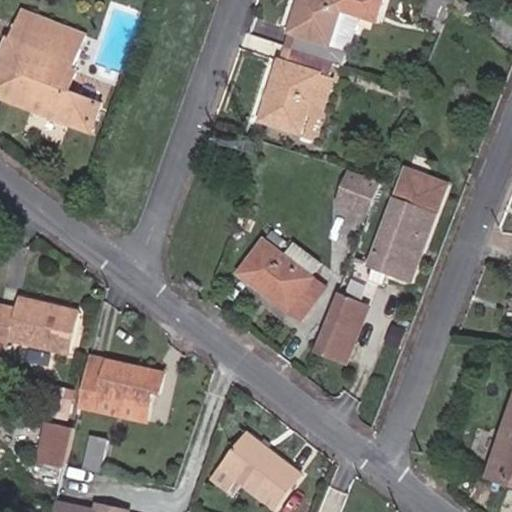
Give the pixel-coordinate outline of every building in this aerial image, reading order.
[(297,0),(289,27),(299,29),(293,48),(335,62),(342,64),(356,14),(357,7),(381,14),(385,0),(297,0)] [(470,18),(472,13),(475,0),(445,0),(443,9),(470,18)] [(379,21),(381,14),(357,7),(356,14),(379,21)] [(94,37),(29,11),(1,83),(19,108),(103,140),(116,107),(83,95),(90,76),(84,73),(94,37)] [(345,81),(293,60),(272,124),(310,136),(316,120),(331,120),(345,81)] [(459,184),(414,167),(380,270),(426,287),(459,184)] [(390,184),(359,174),(348,205),(378,218),(390,184)] [(336,288),(273,239),(247,277),(310,325),(336,288)] [(382,307),(349,295),(325,356),(359,371),(382,307)] [(25,311),(8,305),(2,334),(0,333),(0,345),(77,360),(85,311),(28,300),(25,311)] [(165,362),(91,348),(82,396),(102,400),(104,388),(151,398),(154,382),(161,384),(165,362)] [(104,388),(102,400),(149,409),(151,398),(104,388)] [(51,416),(70,419),(75,394),(54,391),(51,416)] [(511,473),(511,404),(492,467),(511,473)] [(82,432),(53,426),(46,464),(74,470),(82,432)] [(285,511),(311,476),(258,433),(220,480),(236,495),(247,484),(279,511),(285,511)] [(89,468),(105,470),(110,436),(95,434),(89,468)] [(434,466),(448,471),(450,458),(439,452),(434,466)] [(98,507),(63,502),(60,511),(131,511),(130,511),(131,505),(99,501),(98,507)]
